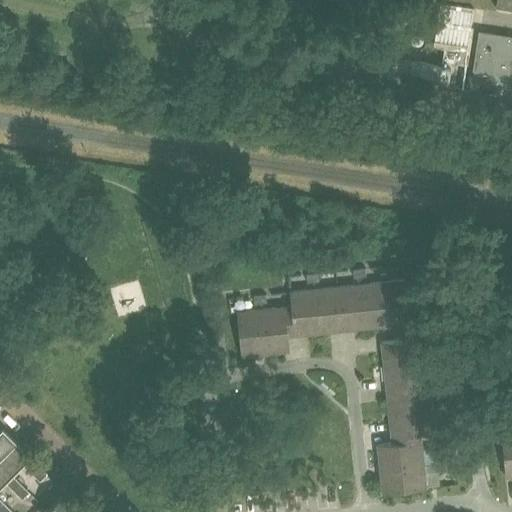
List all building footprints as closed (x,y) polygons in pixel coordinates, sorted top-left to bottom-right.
[(511,0),(497,0),(496,8),(511,10),(511,0)] [(467,66),(475,9),(440,3),(432,44),(444,50),(443,66),(393,60),(391,72),(410,75),(450,83),(453,64),(467,66)] [(511,37),(481,32),(473,79),(507,85),(511,56),(511,37)] [(384,281),(385,292),(408,290),(407,279),(384,281)] [(388,324),(386,303),(385,292),(384,281),(360,284),(364,327),(388,324)] [(341,329),(364,327),(360,284),(337,286),(341,329)] [(337,286),(314,288),(318,331),(341,329),(337,286)] [(295,334),(318,331),(314,288),(290,291),(292,305),(295,334)] [(385,292),(386,303),(409,301),(408,290),(385,292)] [(388,324),(411,322),(409,301),(386,303),(388,324)] [(288,334),(295,334),(292,305),(260,308),(264,352),(290,350),(288,334)] [(260,308),(237,311),(241,355),(264,352),(260,308)] [(381,341),(384,364),(426,360),(424,337),(381,341)] [(384,364),(386,388),(429,384),(426,360),(384,364)] [(386,388),(389,411),(431,407),(429,384),(386,388)] [(392,434),(419,432),(424,432),(434,431),(431,407),(389,411),(392,434)] [(503,430),(511,428),(511,419),(503,420),(503,430)] [(3,429),(0,431),(0,462),(13,476),(24,465),(40,480),(47,473),(3,429)] [(505,477),(511,475),(511,431),(501,433),(505,477)] [(377,444),(379,468),(423,464),(419,432),(392,434),(392,443),(377,444)] [(29,491),(13,476),(0,462),(0,489),(6,483),(22,499),(29,491)] [(425,487),(423,464),(379,468),(382,492),(425,487)] [(72,511),(79,506),(64,491),(43,511),(72,511)] [(8,511),(12,509),(0,497),(0,511),(8,511)]
